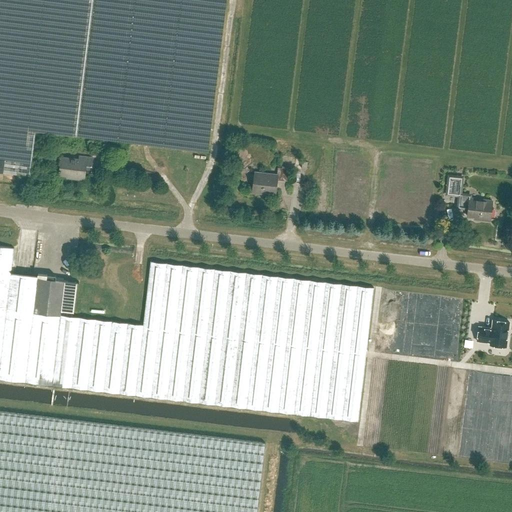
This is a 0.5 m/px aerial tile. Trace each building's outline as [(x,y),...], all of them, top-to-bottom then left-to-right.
[(36,131),(77,136),(208,152),(226,0),(0,0),(0,159),(32,163),(36,131)] [(91,171),(92,159),(79,157),(79,160),(61,158),(59,170),(58,172),(59,172),(59,175),(72,177),(72,178),(83,180),(84,172),(91,173),(91,171)] [(0,159),(0,172),(30,176),(32,163),(0,159)] [(287,181),(289,169),(278,167),(277,175),(254,172),(252,192),(269,194),(269,192),(276,193),(277,180),(287,181)] [(489,221),(492,200),(470,198),(470,196),(460,194),(462,177),(449,176),(447,193),(460,194),(458,207),(468,208),(467,216),(473,217),(473,219),(489,221)] [(13,272),(16,248),(0,246),(0,378),(358,421),(374,288),(151,261),(143,325),(60,315),(61,312),(73,313),(77,282),(55,280),(56,277),(37,275),(13,272)] [(110,284),(143,285),(143,279),(136,279),(136,272),(111,272),(110,284)] [(509,322),(492,320),(491,328),(479,326),(477,341),(490,343),(490,345),(506,347),(509,322)] [(0,511),(257,511),(265,443),(0,411),(0,511)]
